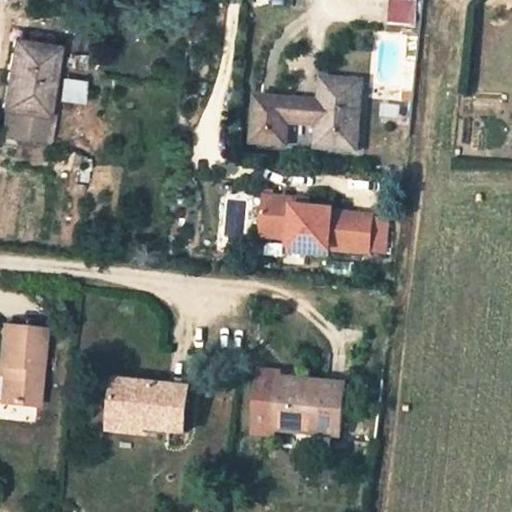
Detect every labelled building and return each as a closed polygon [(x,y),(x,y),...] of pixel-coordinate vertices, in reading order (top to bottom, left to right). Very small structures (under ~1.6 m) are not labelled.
[(389,0),(388,25),(415,26),(415,0),(389,0)] [(3,108),(7,108),(2,134),(17,137),(46,142),(47,142),(51,115),(46,114),(56,46),(15,39),(3,108)] [(255,97),(252,143),(285,146),(287,123),(317,126),(315,148),(355,151),(360,82),(320,79),(318,101),(255,97)] [(17,137),(2,134),(0,147),(15,149),(17,137)] [(373,248),(377,211),(336,207),(337,205),(298,201),(299,194),(270,191),(266,231),(294,234),(293,246),(332,250),(333,244),(373,248)] [(71,250),(72,240),(62,238),(60,248),(71,250)] [(43,333),(3,330),(0,365),(0,368),(4,369),(1,405),(36,408),(43,333)] [(281,375),(259,372),(253,435),(275,437),(276,427),(314,431),(314,435),(340,437),(345,386),(281,380),(281,375)] [(112,426),(185,434),(189,390),(117,383),(112,426)]
